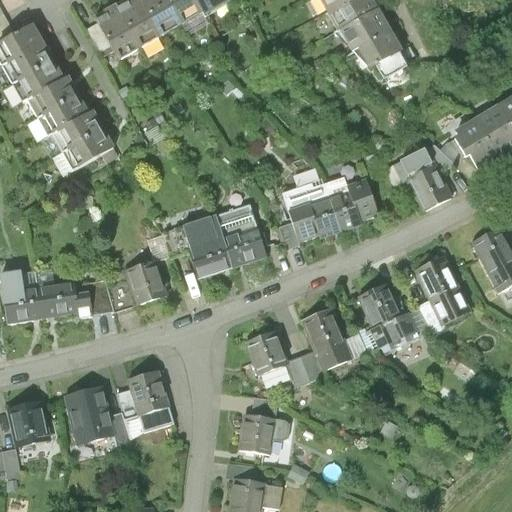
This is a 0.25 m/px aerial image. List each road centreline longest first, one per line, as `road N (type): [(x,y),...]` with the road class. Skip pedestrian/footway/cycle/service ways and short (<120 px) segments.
road 1 (residential): [(511,184),(375,253),(191,330)]
road 2 (residential): [(191,330),(0,379)]
road 3 (residential): [(191,330),(201,395),(190,511)]
